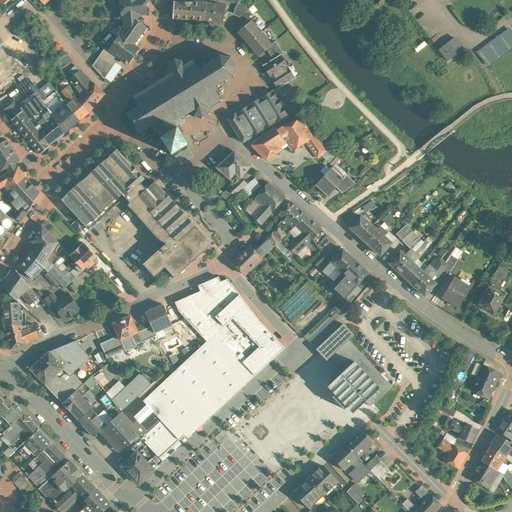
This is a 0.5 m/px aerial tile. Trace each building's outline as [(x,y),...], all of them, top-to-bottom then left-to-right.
[(120,0),(121,16),(123,16),(124,26),(142,24),(141,14),(147,14),(145,0),(120,0)] [(364,0),(372,10),(385,0),(364,0)] [(196,1),(186,2),(174,2),(173,2),(172,15),(173,19),(204,21),(207,3),(207,2),(196,1)] [(225,6),(207,3),(204,21),(223,23),(224,18),(225,11),(225,6)] [(247,8),(237,3),(232,13),(238,17),(248,9),(247,8)] [(252,14),(248,9),(238,17),(243,22),(252,14)] [(237,33),(247,43),(261,31),(251,20),(237,33)] [(121,33),(119,32),(116,37),(117,38),(109,49),(105,46),(92,66),(103,78),(117,57),(128,64),(139,49),(134,45),(143,33),(144,34),(148,29),(142,24),(124,26),(125,27),(121,33)] [(108,30),(103,27),(99,32),(105,36),(108,30)] [(511,32),(510,29),(477,52),(484,62),(511,42),(511,32)] [(261,31),(247,43),(258,57),(267,49),(272,44),(261,31)] [(455,38),(440,50),(448,61),(464,50),(455,38)] [(275,41),(272,44),(267,49),(273,59),(281,55),(283,54),(275,41)] [(50,50),(41,55),(44,60),(53,54),(50,50)] [(0,75),(1,75),(17,62),(12,54),(1,63),(0,62),(0,75)] [(67,54),(57,60),(59,68),(60,69),(68,64),(71,62),(71,61),(67,54)] [(192,60),(192,62),(184,66),(182,62),(184,60),(182,59),(180,61),(176,60),(175,58),(173,58),(174,60),(170,63),(168,62),(167,63),(169,65),(168,69),(165,70),(165,72),(168,71),(170,75),(161,81),(160,78),(158,79),(160,82),(151,87),(150,84),(148,85),(150,88),(141,93),(139,91),(138,92),(140,94),(134,98),(139,106),(127,114),(131,119),(137,128),(136,128),(140,133),(152,126),(156,133),(158,132),(161,137),(161,138),(172,155),(189,145),(177,127),(177,128),(173,122),(182,117),(184,120),(185,119),(183,116),(190,112),(192,115),(194,113),(195,114),(193,116),(195,118),(196,115),(201,117),(201,119),(203,119),(203,116),(207,114),(209,115),(210,114),(208,112),(209,107),(212,107),(212,106),(219,101),(222,102),(222,100),(219,99),(212,88),(216,85),(218,87),(220,86),(218,84),(224,81),(225,83),(227,82),(226,79),(231,76),(234,78),(235,76),(233,74),(234,67),(237,67),(237,65),(234,65),(230,59),(232,57),(230,56),(228,58),(221,57),(221,54),(219,54),(219,57),(214,60),(212,58),(211,59),(212,61),(206,65),(205,63),(203,64),(204,66),(199,70),(198,67),(197,68),(193,62),(194,60),(192,60)] [(281,55),(273,59),(263,65),(278,89),(295,78),(281,55)] [(105,94),(90,79),(76,66),(70,72),(73,76),(69,80),(82,96),(77,101),(89,113),(105,94)] [(40,72),(32,78),(35,82),(43,77),(40,72)] [(55,91),(43,77),(35,82),(31,85),(33,90),(36,93),(39,96),(51,114),(65,103),(56,90),(55,91)] [(28,78),(17,86),(22,92),(31,85),(28,78)] [(66,80),(57,87),(61,92),(62,92),(62,91),(69,86),(66,80)] [(31,85),(22,92),(28,99),(36,93),(33,90),(31,85)] [(89,113),(77,101),(69,86),(62,91),(62,92),(69,100),(65,103),(80,121),(89,113)] [(272,91),(235,113),(250,137),(287,115),(272,91)] [(64,133),(51,114),(39,96),(36,93),(28,99),(19,105),(18,105),(22,111),(23,111),(29,119),(33,116),(40,124),(35,128),(49,146),(64,133)] [(13,97),(1,107),(6,114),(9,111),(18,104),(13,97)] [(80,121),(65,103),(51,114),(64,133),(80,121)] [(19,105),(18,104),(9,111),(15,118),(22,111),(18,105),(19,105)] [(11,120),(25,138),(35,128),(29,119),(22,111),(15,118),(11,120)] [(250,137),(235,113),(227,119),(242,143),(250,138),(250,137)] [(283,126),(276,130),(285,142),(291,151),(305,142),(314,136),(302,119),(283,126)] [(49,146),(35,128),(25,138),(40,155),(50,146),(49,146)] [(276,130),(253,145),(266,159),(282,149),(281,149),(285,147),(283,144),(285,142),(276,130)] [(314,136),(305,142),(317,158),(326,151),(314,136)] [(7,140),(0,144),(0,170),(1,171),(6,168),(15,163),(20,160),(7,140)] [(132,165),(117,149),(61,199),(88,230),(125,197),(130,203),(146,189),(140,183),(145,179),(132,165)] [(235,184),(241,178),(250,166),(234,152),(217,168),(235,184)] [(15,163),(6,168),(9,172),(0,177),(0,199),(9,192),(25,177),(18,167),(17,167),(15,163)] [(331,168),(316,185),(328,195),(336,187),(343,179),(343,178),(341,177),(331,168)] [(343,179),(336,187),(342,193),(355,184),(346,175),(343,178),(343,179)] [(25,177),(9,192),(16,200),(13,202),(19,209),(22,206),(27,212),(39,192),(25,177)] [(247,184),(242,188),(249,196),(261,186),(254,177),(247,184)] [(241,178),(235,184),(229,190),(233,195),(242,188),(247,184),(241,178)] [(192,222),(155,181),(128,206),(164,246),(192,222)] [(285,197),(269,183),(255,199),(262,206),(253,216),(261,224),(285,197)] [(366,212),(376,206),(372,200),(362,206),(366,212)] [(306,215),(290,201),(278,214),(283,219),(277,225),(279,226),(282,230),(282,229),(288,223),(293,228),(295,226),(306,215)] [(19,209),(13,217),(21,222),(27,212),(22,206),(19,209)] [(395,222),(389,214),(383,220),(388,227),(395,222)] [(322,230),(306,215),(295,226),(302,232),(287,246),(296,254),(311,240),(311,241),(322,230)] [(372,226),(361,216),(350,228),(361,238),(372,226)] [(212,245),(192,222),(164,246),(143,265),(155,277),(165,267),(175,278),(212,245)] [(58,242),(42,224),(31,241),(35,244),(30,252),(44,268),(64,289),(72,282),(58,267),(70,256),(66,251),(61,255),(54,249),(58,242)] [(406,224),(396,234),(402,241),(412,231),(406,224)] [(282,230),(279,226),(272,232),(280,240),(287,234),(282,229),(282,230)] [(377,231),(372,226),(361,238),(370,246),(381,234),(384,230),(383,229),(380,233),(377,231)] [(412,231),(402,241),(408,247),(419,238),(412,231)] [(272,232),(260,244),(268,253),(281,241),(280,240),(272,232)] [(381,234),(370,246),(381,256),(392,244),(385,237),(381,234)] [(70,256),(76,262),(75,263),(76,264),(77,263),(78,265),(71,272),(75,277),(86,267),(88,269),(94,263),(92,261),(97,256),(84,243),(70,256)] [(254,250),(250,246),(233,262),(245,275),(268,253),(260,244),(254,250)] [(421,246),(415,252),(418,256),(424,249),(421,246)] [(438,253),(443,256),(447,250),(442,246),(438,253)] [(354,259),(343,249),(330,262),(322,271),(328,277),(336,268),(342,273),(354,259)] [(415,252),(411,249),(405,256),(408,259),(415,252)] [(44,268),(30,252),(19,266),(32,280),(44,268)] [(400,252),(389,264),(398,271),(408,259),(405,256),(400,252)] [(408,259),(398,271),(406,279),(417,267),(412,263),(419,256),(418,256),(415,252),(408,259)] [(451,255),(444,267),(450,271),(458,260),(451,255)] [(328,262),(323,257),(315,265),(320,270),(328,262)] [(345,276),(355,285),(356,286),(369,272),(354,259),(342,273),(345,276)] [(458,260),(450,271),(457,276),(464,264),(458,260)] [(138,263),(132,268),(136,272),(141,267),(138,263)] [(429,266),(423,272),(427,276),(433,269),(429,266)] [(423,272),(417,267),(406,279),(416,288),(427,276),(423,272)] [(433,269),(427,276),(431,279),(437,272),(433,269)] [(509,274),(500,269),(492,282),(493,283),(490,289),(496,292),(498,289),(499,290),(509,274)] [(30,288),(16,270),(4,287),(16,300),(22,295),(30,305),(39,298),(30,288)] [(223,282),(219,275),(198,286),(200,291),(175,302),(179,311),(207,341),(202,346),(181,365),(143,401),(161,420),(179,440),(184,435),(188,438),(223,405),(246,384),(285,348),(260,321),(228,279),(223,282)] [(355,285),(345,276),(335,288),(344,297),(355,285)] [(431,279),(427,276),(416,288),(425,296),(436,284),(431,279)] [(464,283),(455,277),(442,297),(459,308),(472,288),(472,287),(472,286),(465,282),(464,283)] [(496,292),(490,289),(480,304),(494,313),(506,294),(499,290),(498,289),(496,292)] [(79,310),(67,293),(57,300),(52,304),(58,312),(64,320),(68,317),(68,318),(74,313),(79,310)] [(53,294),(42,301),(53,316),(58,312),(52,304),(57,300),(53,294)] [(19,302),(3,305),(4,326),(20,325),(19,310),(21,310),(21,307),(19,308),(19,302)] [(163,305),(145,312),(151,326),(154,333),(155,333),(164,329),(162,325),(171,322),(163,305)] [(335,305),(326,313),(334,321),(343,312),(335,305)] [(130,316),(114,323),(121,340),(122,340),(126,348),(127,348),(133,345),(130,339),(138,336),(139,335),(137,333),(135,328),(136,327),(133,321),(132,322),(130,316)] [(189,332),(179,321),(174,324),(182,337),(189,332)] [(20,325),(4,326),(10,350),(25,344),(39,338),(34,324),(26,327),(25,326),(21,327),(20,325)] [(391,386),(348,340),(353,335),(343,324),(317,349),(327,360),(341,374),(328,386),(352,413),(365,401),(370,406),(391,386)] [(151,326),(137,333),(139,335),(138,336),(141,342),(156,336),(155,333),(154,333),(151,326)] [(49,352),(30,369),(45,385),(63,369),(69,376),(72,373),(90,357),(76,340),(48,352),(49,352)] [(134,355),(127,348),(122,352),(129,360),(134,355)] [(499,373),(483,366),(472,390),(488,397),(499,373)] [(63,369),(45,385),(62,403),(83,384),(72,373),(69,376),(63,369)] [(141,373),(125,388),(136,399),(139,397),(152,384),(141,373)] [(83,384),(62,403),(78,420),(91,408),(97,403),(92,398),(86,393),(98,382),(92,375),(83,384)] [(470,389),(460,384),(458,389),(467,394),(470,389)] [(125,388),(113,400),(122,412),(136,399),(125,388)] [(0,393),(0,418),(13,407),(5,399),(0,393)] [(113,400),(107,393),(100,399),(109,410),(116,418),(122,412),(113,400)] [(107,426),(101,432),(119,450),(127,442),(131,447),(141,438),(161,420),(143,401),(139,397),(136,399),(122,412),(116,418),(112,421),(110,423),(107,426)] [(456,409),(438,399),(434,406),(452,415),(456,409)] [(0,418),(0,435),(2,433),(24,413),(16,404),(0,418)] [(100,419),(91,408),(78,420),(94,437),(101,431),(106,425),(100,419)] [(116,418),(109,410),(105,414),(112,421),(116,418)] [(39,429),(24,413),(2,433),(17,449),(23,444),(39,429)] [(105,414),(100,419),(106,425),(107,426),(110,423),(112,421),(105,414)] [(511,423),(504,418),(496,429),(509,439),(511,437),(511,423)] [(163,461),(182,444),(179,440),(161,420),(141,438),(148,445),(159,458),(163,461)] [(479,430),(463,423),(463,424),(454,420),(453,420),(450,428),(450,429),(459,433),(457,436),(473,443),(479,430)] [(37,457),(52,443),(39,429),(23,444),(36,458),(37,457)] [(360,430),(345,444),(358,457),(372,443),(360,430)] [(511,443),(498,434),(490,446),(505,456),(507,453),(511,456),(511,443)] [(137,452),(138,454),(148,445),(141,438),(131,447),(136,453),(137,452)] [(467,453),(453,444),(452,445),(443,439),(438,447),(448,453),(444,460),(459,469),(467,453)] [(65,456),(52,443),(37,457),(42,463),(43,463),(44,462),(51,469),(51,468),(56,464),(56,465),(65,456)] [(358,457),(345,444),(331,457),(344,470),(352,463),(357,468),(350,474),(357,482),(370,470),(365,465),(358,457)] [(505,456),(490,446),(481,460),(496,470),(499,472),(502,473),(507,469),(507,467),(505,464),(504,463),(506,460),(504,458),(505,456)] [(138,454),(137,452),(136,453),(122,466),(139,484),(159,466),(152,459),(147,463),(138,454)] [(375,455),(365,465),(370,470),(380,461),(375,455)] [(83,475),(69,460),(56,473),(40,488),(38,489),(53,504),(83,475)] [(496,470),(481,460),(470,478),(488,489),(499,472),(496,470)] [(380,461),(370,470),(379,480),(389,470),(380,461)] [(42,463),(36,469),(29,476),(40,488),(56,473),(51,468),(51,469),(44,462),(43,463),(42,463)] [(337,481),(322,465),(308,479),(322,494),(323,495),(337,481)] [(511,476),(511,475),(507,469),(502,473),(506,482),(511,477),(511,476)] [(506,482),(502,473),(497,482),(505,492),(510,487),(506,482)] [(22,475),(14,483),(26,495),(34,488),(22,475)] [(96,489),(83,475),(53,504),(60,511),(63,511),(81,496),(84,500),(96,489)] [(322,494),(308,479),(293,493),(308,508),(312,504),(322,494)] [(364,493),(355,483),(351,487),(359,497),(364,493)] [(424,500),(415,510),(414,509),(415,507),(407,499),(402,504),(409,511),(433,511),(440,505),(430,494),(430,495),(421,486),(415,492),(424,500)] [(359,497),(351,487),(346,491),(357,504),(362,500),(359,497)] [(103,511),(111,505),(96,489),(84,500),(88,504),(83,508),(85,511),(103,511)]
